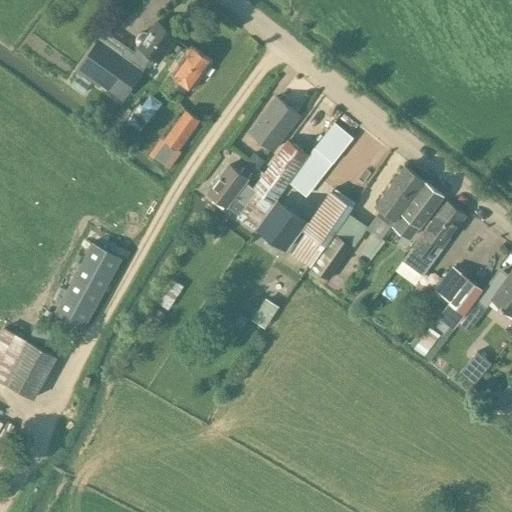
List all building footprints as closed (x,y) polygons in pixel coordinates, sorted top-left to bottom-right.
[(160,59),(178,34),(158,21),(150,32),(146,31),(143,31),(140,32),(138,34),(136,37),(135,39),(136,42),(137,44),(139,47),(136,52),(129,47),(123,56),(99,39),(76,71),(100,88),(102,85),(123,100),(144,71),(142,70),(154,55),(160,59)] [(193,45),(161,88),(179,101),(189,86),(193,89),(213,61),(193,45)] [(122,117),(142,130),(161,102),(149,94),(142,104),(138,101),(132,110),(129,108),(122,117)] [(275,149),(301,114),(277,96),(251,131),(275,149)] [(179,150),(200,120),(185,109),(164,139),(162,137),(149,155),(169,169),(182,151),(179,150)] [(335,122),(315,148),(289,182),(307,196),(333,162),(353,137),(335,122)] [(253,187),(256,190),(239,214),(237,217),(254,229),(308,155),(288,139),(253,187)] [(246,182),(248,178),(252,174),(244,168),(241,173),(230,165),(210,193),(216,197),(228,206),(239,214),(256,190),(253,187),(246,182)] [(379,203),(383,206),(366,229),(381,239),(425,180),(406,166),(379,203)] [(410,240),(444,195),(427,182),(404,211),(403,211),(392,226),(410,240)] [(305,232),(291,252),(310,266),(324,248),(322,247),(324,245),(325,246),(354,206),(353,205),(356,200),(337,187),(334,192),(331,191),(303,230),(305,232)] [(258,228),(276,241),(287,249),(307,222),(296,214),(278,200),(258,228)] [(423,273),(443,246),(466,215),(448,201),(405,260),(423,273)] [(329,280),(353,246),(335,233),(311,267),(329,280)] [(85,328),(122,257),(93,243),(55,313),(85,328)] [(453,266),(434,289),(449,301),(449,302),(450,303),(432,327),(430,326),(416,345),(426,353),(441,333),(445,336),(483,287),(468,276),(468,277),(453,266)] [(486,307),(493,298),(511,312),(511,272),(503,285),(493,278),(476,299),(486,307)] [(169,309),(184,286),(172,278),(157,301),(169,309)] [(267,296),(250,320),(263,329),(280,305),(267,296)] [(486,307),(476,299),(469,309),(479,316),(486,307)] [(155,330),(166,314),(156,308),(145,323),(155,330)] [(30,336),(52,349),(59,336),(36,324),(30,336)] [(0,379),(34,399),(58,356),(4,326),(0,332),(0,379)] [(474,384),(491,363),(477,351),(460,373),(474,384)] [(511,386),(510,384),(494,403),(505,412),(511,403),(511,386)]
